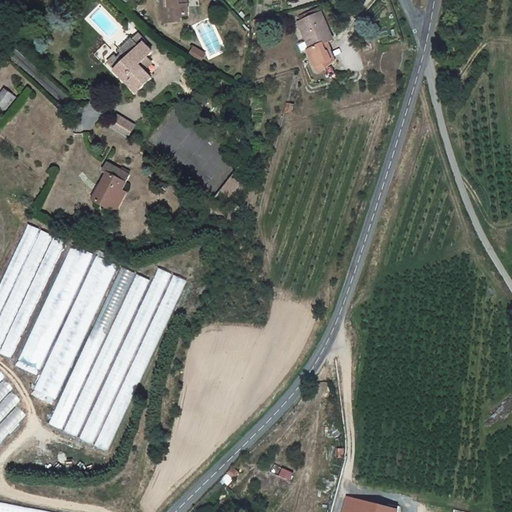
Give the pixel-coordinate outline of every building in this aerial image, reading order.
[(165,21),(179,20),(179,14),(185,14),(184,0),(166,0),(166,5),(164,5),(165,21)] [(323,11),(301,21),(312,46),(310,48),(316,62),(333,55),(332,50),(327,48),(326,42),(334,37),(323,11)] [(188,56),(199,61),(204,51),(193,45),(188,56)] [(122,55),(116,61),(119,64),(113,71),(134,94),(150,79),(142,70),(149,63),(145,57),(148,53),(141,46),(126,59),(122,55)] [(106,64),(113,71),(119,64),(116,61),(113,58),(106,64)] [(14,99),(2,90),(0,92),(0,109),(5,113),(14,99)] [(100,121),(116,133),(124,122),(108,111),(100,121)] [(106,175),(91,202),(107,211),(120,190),(128,175),(107,163),(102,172),(106,175)] [(114,215),(127,193),(120,190),(107,211),(114,215)] [(0,283),(0,314),(40,229),(28,224),(0,283)] [(0,317),(0,348),(52,235),(40,230),(0,317)] [(0,353),(12,358),(65,241),(54,236),(0,353)] [(72,245),(18,360),(40,370),(94,255),(72,245)] [(34,389),(56,399),(118,266),(96,256),(34,389)] [(62,430),(135,273),(122,267),(49,424),(62,430)] [(158,268),(79,439),(92,445),(171,274),(158,268)] [(77,437),(149,280),(136,274),(64,431),(77,437)] [(173,275),(94,446),(107,451),(186,281),(173,275)] [(0,401),(13,388),(4,380),(0,384),(0,401)] [(0,421),(20,400),(11,392),(0,403),(0,421)] [(0,443),(26,415),(16,406),(0,422),(0,443)] [(240,475),(235,470),(228,477),(233,481),(240,475)] [(358,511),(362,501),(347,497),(343,511),(358,511)] [(397,511),(398,511),(362,501),(358,511),(397,511)] [(53,511),(0,502),(0,511),(53,511)]
